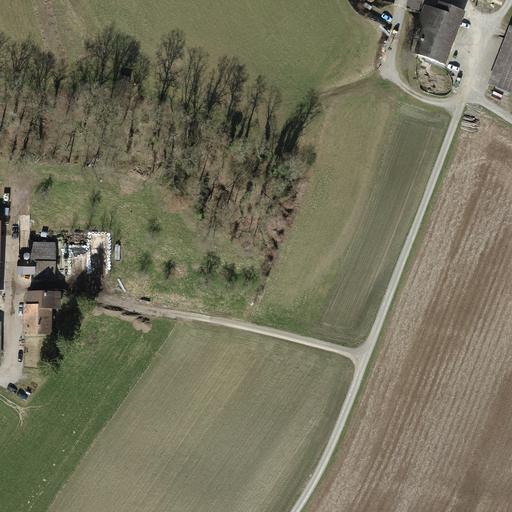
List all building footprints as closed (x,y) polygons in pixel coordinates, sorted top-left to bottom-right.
[(444,65),(464,13),(441,4),(438,12),(433,10),(416,54),(444,65)] [(511,30),(491,85),(510,92),(511,86),(511,30)] [(95,242),(96,267),(109,267),(108,241),(95,242)] [(56,243),(30,243),(30,255),(35,255),(35,262),(27,262),(27,273),(35,273),(35,279),(56,279),(56,243)] [(29,307),(27,307),(26,333),(50,333),(50,308),(56,308),(56,294),(29,294),(29,307)]
